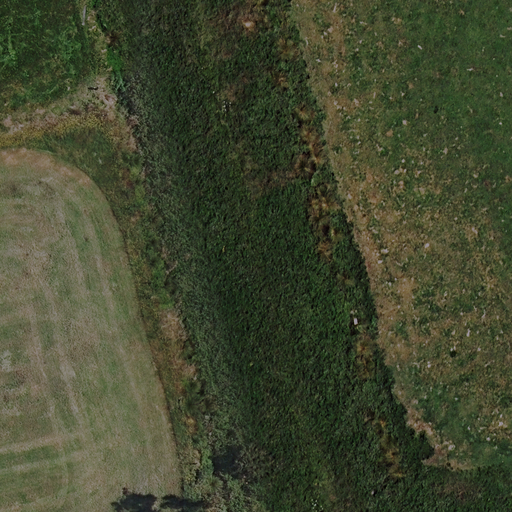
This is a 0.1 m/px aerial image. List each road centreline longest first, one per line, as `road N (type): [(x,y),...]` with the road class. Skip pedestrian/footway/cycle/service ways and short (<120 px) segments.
road 1 (track): [(324,511),(191,0)]
road 2 (track): [(511,477),(358,511)]
